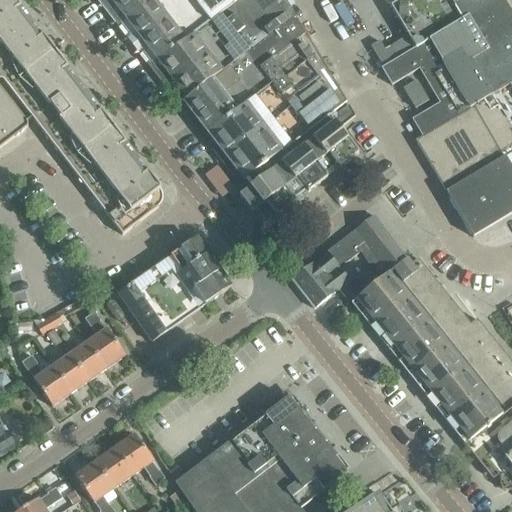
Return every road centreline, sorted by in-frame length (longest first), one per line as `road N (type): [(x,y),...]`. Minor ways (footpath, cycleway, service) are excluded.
road 1 (unclassified): [(280,294),(46,0)]
road 2 (residential): [(511,253),(478,258),(448,244),(312,0)]
road 3 (unclassified): [(280,294),(123,415),(0,481)]
road 4 (unclassified): [(459,511),(280,294)]
